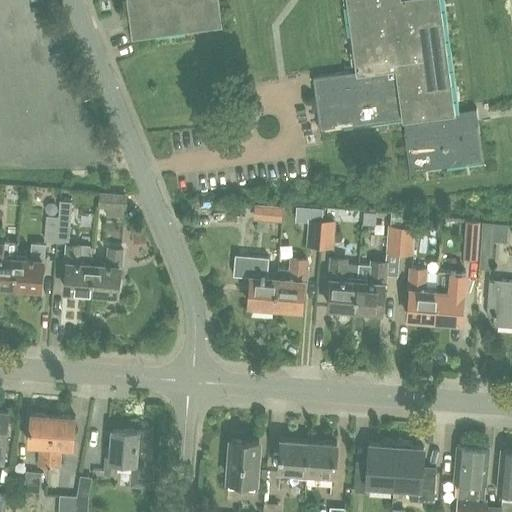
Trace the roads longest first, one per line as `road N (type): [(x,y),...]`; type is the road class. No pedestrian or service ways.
road 1 (residential): [(190,383),(187,283),(73,0)]
road 2 (tertiary): [(190,383),(511,407)]
road 3 (tertiary): [(0,368),(190,383)]
road 4 (residential): [(180,511),(190,383)]
